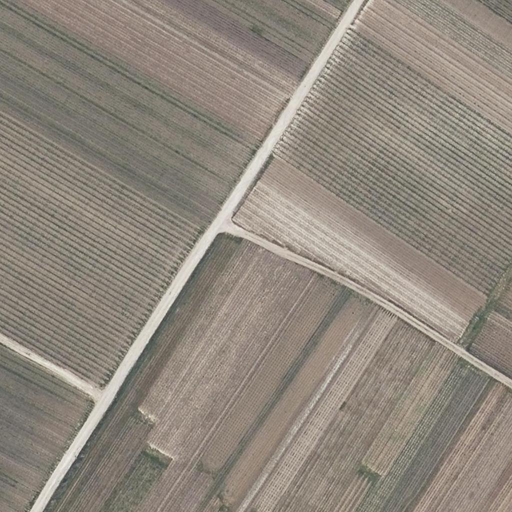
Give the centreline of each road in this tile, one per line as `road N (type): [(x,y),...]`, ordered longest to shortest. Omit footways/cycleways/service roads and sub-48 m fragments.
road 1 (track): [(354,0),(37,511)]
road 2 (track): [(213,227),(357,283),(511,386)]
road 3 (track): [(0,341),(106,400)]
